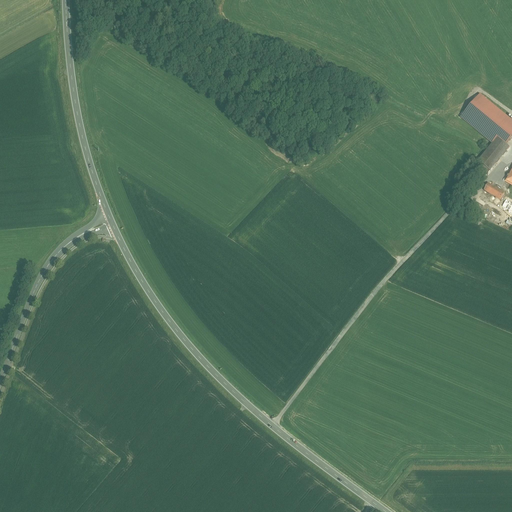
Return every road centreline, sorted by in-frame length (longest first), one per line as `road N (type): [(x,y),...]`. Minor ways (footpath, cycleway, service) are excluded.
road 1 (secondary): [(110,220),(152,297),(204,363),(271,426),(385,511)]
road 2 (secondary): [(110,220),(74,96),(66,0)]
road 3 (secondary): [(0,381),(46,267),(63,247),(110,220)]
